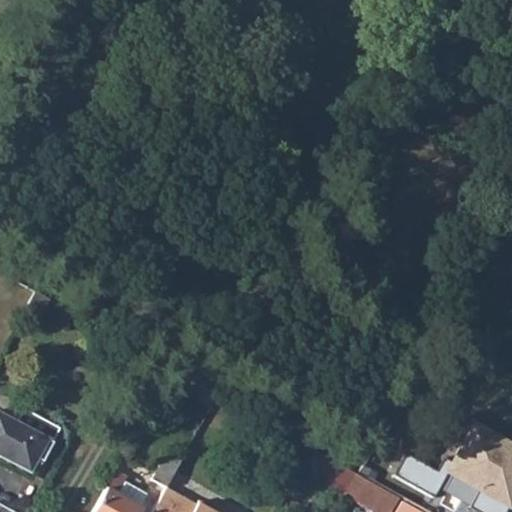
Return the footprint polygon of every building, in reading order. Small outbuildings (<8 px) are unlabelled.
[(56,429),(21,409),(13,423),(0,415),(0,457),(24,471),(43,440),(48,443),(56,429)] [(511,444),(470,421),(444,476),(475,493),(468,511),(470,511),(506,511),(508,508),(511,510),(511,444)] [(152,476),(167,484),(182,454),(167,448),(152,476)] [(315,457),(313,464),(345,483),(350,475),(315,457)] [(119,460),(89,511),(133,511),(137,505),(114,491),(128,465),(119,460)] [(345,483),(342,491),(369,506),(366,511),(388,511),(397,496),(353,471),(352,470),(350,475),(345,483)] [(165,487),(151,511),(226,511),(195,496),(190,502),(165,487)]
